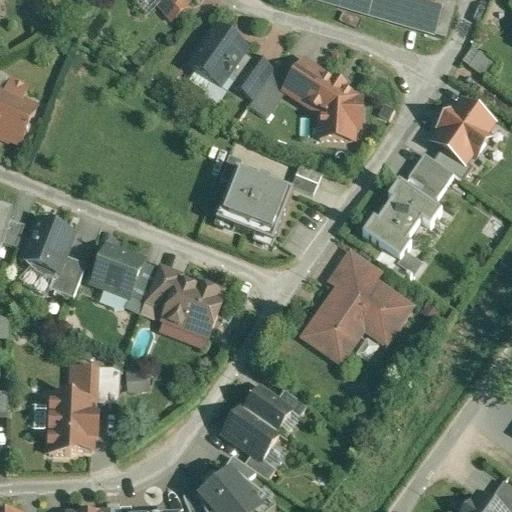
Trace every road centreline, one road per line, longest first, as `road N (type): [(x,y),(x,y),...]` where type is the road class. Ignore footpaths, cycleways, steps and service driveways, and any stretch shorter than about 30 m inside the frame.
road 1 (residential): [(0,487),(92,484),(155,464),(179,445),(283,297)]
road 2 (residential): [(0,175),(283,297)]
road 3 (residential): [(283,297),(432,72)]
road 4 (residential): [(400,511),(511,347)]
road 5 (residential): [(432,72),(280,19),(261,0)]
